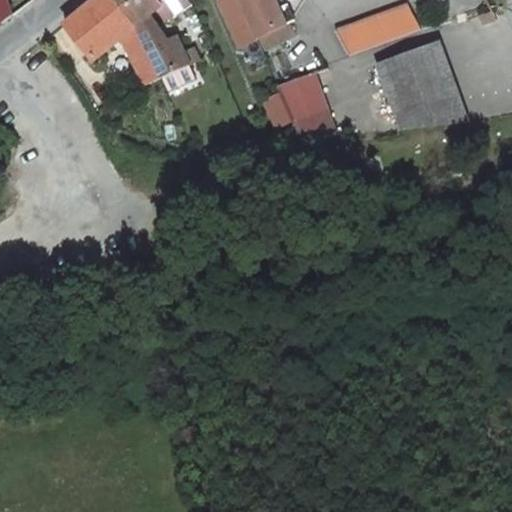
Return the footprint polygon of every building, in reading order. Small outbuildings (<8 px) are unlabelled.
[(0,0),(0,25),(16,13),(11,0),(0,0)] [(94,0),(92,2),(66,23),(96,61),(115,44),(133,66),(153,50),(142,28),(118,0),(94,0)] [(165,73),(166,73),(198,58),(191,45),(181,50),(155,25),(164,15),(155,5),(160,0),(118,0),(142,28),(153,50),(165,73)] [(225,0),(243,36),(253,31),(239,0),(225,0)] [(274,0),(239,0),(253,31),(257,39),(286,26),(274,0)] [(372,48),(420,31),(403,0),(400,0),(328,24),(347,58),(353,55),(372,48)] [(461,126),(436,48),(375,68),(396,133),(461,126)] [(148,84),(165,73),(153,50),(133,66),(148,84)] [(333,125),(315,64),(273,75),(297,130),(333,125)]
